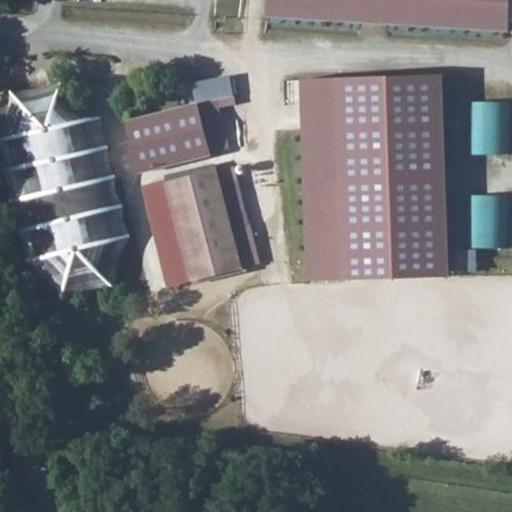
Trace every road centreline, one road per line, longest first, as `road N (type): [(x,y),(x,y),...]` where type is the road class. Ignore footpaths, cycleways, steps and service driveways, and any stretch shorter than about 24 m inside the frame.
road 1 (track): [(0,29),(261,56),(334,49),(511,58)]
road 2 (track): [(279,261),(242,54),(249,0)]
road 3 (unclassified): [(0,362),(56,511)]
